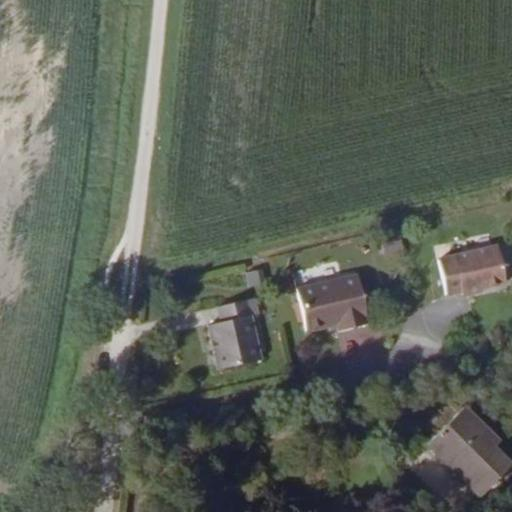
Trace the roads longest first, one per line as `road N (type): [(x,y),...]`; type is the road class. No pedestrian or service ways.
road 1 (track): [(128,324),(161,0)]
road 2 (unclassified): [(102,511),(128,324)]
